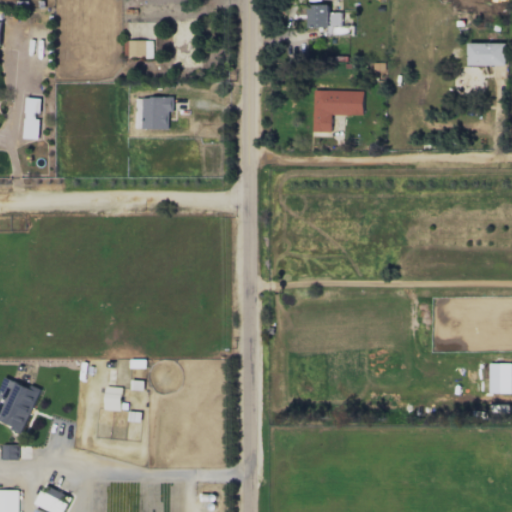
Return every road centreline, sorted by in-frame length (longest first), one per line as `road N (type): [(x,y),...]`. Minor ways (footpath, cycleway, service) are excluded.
road 1 (residential): [(250,0),(250,511)]
road 2 (residential): [(250,202),(0,206)]
